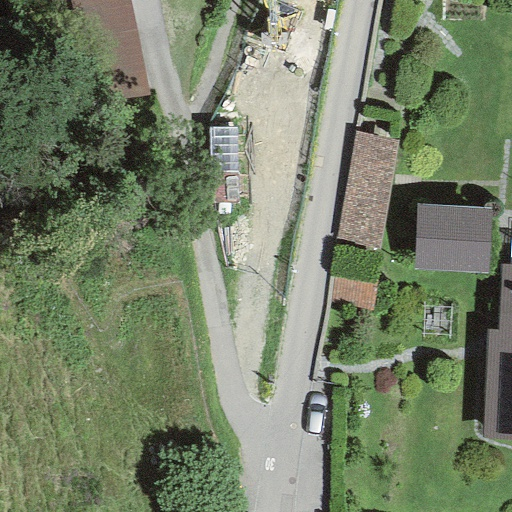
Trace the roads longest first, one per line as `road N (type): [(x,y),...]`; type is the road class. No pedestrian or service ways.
road 1 (residential): [(280,485),(246,408),(161,0)]
road 2 (residential): [(280,485),(337,110),(363,0)]
